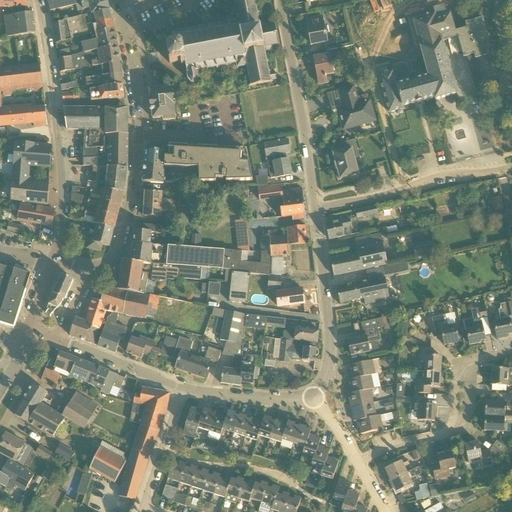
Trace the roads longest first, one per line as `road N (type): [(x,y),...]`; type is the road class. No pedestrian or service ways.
road 1 (residential): [(127,33),(138,136),(116,250),(92,271),(55,261)]
road 2 (unclassified): [(55,261),(60,161),(37,0)]
road 3 (residential): [(355,460),(453,431),(461,423),(466,368),(511,351)]
road 4 (residential): [(314,208),(280,0)]
road 5 (residential): [(314,208),(442,175),(511,167)]
road 6 (residential): [(313,397),(324,377),(329,329),(314,208)]
road 7 (residential): [(185,389),(60,341)]
road 8 (residential): [(313,397),(185,389)]
road 9 (residential): [(145,508),(185,389)]
